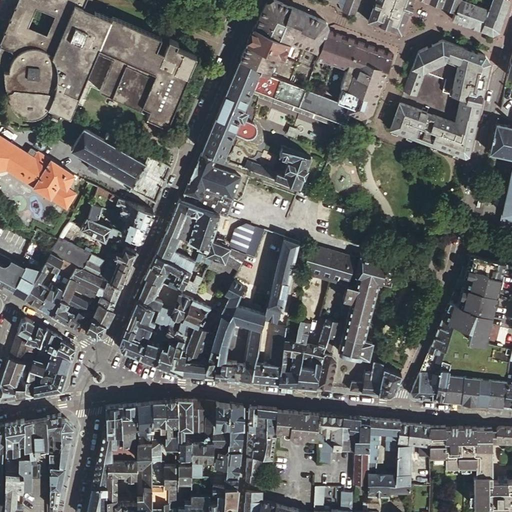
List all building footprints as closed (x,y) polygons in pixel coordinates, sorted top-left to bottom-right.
[(18,0),(15,10),(0,46),(0,74),(3,77),(5,85),(6,91),(9,100),(12,105),(14,108),(18,112),(23,115),(26,115),(31,116),(35,115),(38,115),(41,113),(44,111),(47,108),(48,106),(52,108),(50,112),(68,119),(77,102),(79,98),(97,50),(104,53),(112,57),(99,89),(124,100),(131,103),(130,105),(129,107),(148,115),(153,117),(169,123),(199,52),(178,44),(180,40),(176,38),(171,36),(165,49),(158,46),(163,33),(115,14),(113,18),(85,5),(87,0),(18,0)] [(253,25),(246,41),(252,44),(249,52),(243,49),(238,61),(269,73),(276,54),(283,57),(290,40),(318,51),(317,56),(346,67),(340,85),(342,86),(337,99),(349,104),(346,110),(350,112),(368,118),(383,76),(381,75),(383,69),(385,70),(386,69),(387,69),(392,53),(327,29),(328,26),(326,21),(289,5),(287,9),(281,6),(282,2),(277,0),(266,0),(266,1),(254,26),(253,25)] [(331,0),(338,3),(341,10),(349,13),(354,15),(359,0),(331,0)] [(374,0),(367,20),(370,21),(379,24),(389,27),(388,28),(401,32),(408,11),(402,8),(405,2),(411,4),(412,0),(374,0)] [(443,0),(442,6),(449,8),(450,5),(457,7),(459,0),(443,0)] [(461,18),(467,20),(473,3),(467,0),(465,0),(459,0),(457,7),(456,10),(455,10),(452,19),(459,21),(461,18)] [(487,8),(486,13),(501,18),(504,11),(505,12),(509,0),(491,0),(489,8),(487,8)] [(402,8),(408,11),(410,6),(411,4),(405,2),(402,8)] [(472,26),(480,29),(486,13),(487,8),(473,3),(467,20),(473,23),(472,26)] [(492,33),(498,31),(501,23),(500,22),(501,18),(486,13),(480,29),(482,30),(492,33)] [(399,102),(389,128),(464,155),(468,153),(480,103),(479,103),(480,98),(481,93),(482,93),(489,62),(485,55),(442,39),(437,41),(439,45),(433,47),(432,43),(417,50),(411,68),(403,90),(420,97),(430,67),(445,60),(446,57),(458,61),(457,64),(451,93),(460,95),(460,98),(459,98),(454,119),(455,119),(455,122),(433,114),(431,118),(425,116),(427,112),(399,102)] [(269,73),(238,61),(229,81),(215,114),(206,137),(200,150),(216,156),(222,158),(233,132),(241,136),(245,137),(246,138),(248,138),(250,138),(251,137),(253,136),(255,134),(256,133),(256,132),(257,130),(257,129),(256,127),(256,125),(255,124),(254,122),(252,121),(243,117),(247,109),(243,108),(250,91),(259,95),(258,96),(303,113),(333,125),(335,119),(345,123),(350,112),(346,110),(349,104),(337,99),(269,73)] [(511,125),(496,122),(489,151),(511,156),(511,161),(501,212),(511,214),(511,125)] [(146,160),(144,159),(131,151),(114,143),(116,139),(118,140),(119,138),(117,137),(118,136),(117,135),(118,134),(116,133),(115,134),(110,132),(111,130),(108,129),(104,137),(85,126),(85,125),(84,124),(82,128),(73,144),(71,146),(70,146),(69,147),(91,159),(89,164),(87,163),(87,164),(88,165),(87,166),(89,166),(88,168),(89,169),(90,167),(95,170),(94,172),(96,173),(97,171),(98,171),(99,170),(129,187),(128,188),(130,188),(134,181),(135,181),(137,177),(136,177),(136,176),(135,176),(135,175),(135,174),(135,173),(140,165),(141,165),(142,165),(143,165),(144,166),(146,162),(145,162),(146,160)] [(44,142),(37,137),(33,143),(40,148),(41,148),(42,148),(43,148),(44,148),(44,147),(45,147),(45,146),(46,145),(45,143),(45,142),(44,142)] [(274,177),(298,187),(310,155),(304,153),(299,151),(289,147),(281,146),(278,153),(289,157),(283,174),(276,171),(274,177)] [(216,156),(200,150),(187,181),(183,191),(199,197),(196,204),(180,198),(178,197),(155,252),(191,269),(195,259),(195,258),(188,255),(187,257),(173,251),(174,249),(179,234),(188,237),(186,243),(199,248),(198,250),(209,254),(211,255),(224,260),(225,260),(226,257),(230,246),(230,244),(211,237),(220,212),(226,215),(241,175),(213,165),(216,156)] [(247,161),(245,167),(274,177),(276,171),(247,161)] [(88,180),(85,186),(95,190),(97,184),(88,180)] [(111,191),(97,184),(95,190),(94,194),(108,199),(111,191)] [(127,216),(147,223),(153,209),(143,206),(136,203),(111,191),(108,199),(122,204),(119,213),(127,216)] [(91,202),(86,217),(97,221),(98,217),(100,211),(101,207),(96,205),(94,204),(91,202)] [(125,220),(127,216),(119,213),(101,207),(100,211),(125,220)] [(63,227),(56,239),(49,250),(50,250),(63,257),(75,263),(96,274),(104,258),(89,251),(91,248),(86,246),(84,248),(70,241),(79,226),(80,227),(79,228),(105,240),(107,235),(114,236),(118,229),(97,221),(86,217),(86,216),(85,218),(72,212),(69,220),(65,225),(63,227)] [(511,214),(501,212),(497,230),(511,233),(511,214)] [(121,230),(140,237),(147,223),(127,216),(125,220),(123,226),(121,230)] [(98,217),(97,221),(118,229),(121,230),(123,226),(98,217)] [(254,225),(245,252),(254,255),(264,228),(254,225)] [(298,240),(293,238),(283,235),(264,311),(263,316),(275,318),(278,306),(282,307),(289,276),(298,240)] [(328,279),(346,283),(347,284),(347,282),(355,255),(310,242),(301,271),(305,272),(328,279)] [(106,279),(121,284),(135,249),(124,245),(122,251),(114,248),(108,249),(104,258),(96,274),(102,277),(106,279)] [(245,252),(230,246),(226,257),(241,263),(245,252)] [(188,255),(174,249),(173,251),(187,257),(188,255)] [(34,278),(24,295),(38,303),(47,286),(39,280),(45,271),(43,270),(45,265),(56,270),(63,257),(50,250),(34,278)] [(195,258),(195,259),(198,260),(199,257),(206,260),(209,254),(198,250),(195,258)] [(509,357),(510,351),(506,351),(507,347),(483,341),(488,323),(488,322),(489,317),(495,291),(497,291),(505,262),(465,251),(459,276),(451,294),(447,304),(441,316),(453,321),(444,347),(442,353),(442,355),(440,365),(449,367),(448,370),(447,374),(442,398),(481,402),(502,404),(506,379),(509,360),(509,357)] [(191,269),(155,252),(150,264),(165,271),(164,274),(167,275),(169,276),(173,268),(177,271),(175,273),(173,278),(172,281),(182,285),(182,286),(196,291),(205,269),(200,267),(197,274),(196,273),(193,281),(186,278),(191,269)] [(0,282),(2,283),(3,281),(8,271),(0,266),(0,264),(2,261),(9,265),(10,263),(13,265),(15,261),(0,253),(0,282)] [(390,283),(392,274),(395,263),(359,254),(351,284),(347,282),(347,284),(346,283),(342,298),(350,300),(338,350),(360,355),(360,354),(368,356),(372,339),(363,337),(378,281),(390,283)] [(220,271),(224,260),(211,255),(209,261),(206,266),(220,271)] [(75,263),(63,257),(56,270),(52,279),(49,285),(47,286),(38,303),(51,311),(58,298),(60,295),(63,288),(56,284),(62,273),(69,276),(75,263)] [(241,263),(226,257),(225,260),(240,266),(241,263)] [(6,282),(13,286),(21,270),(22,269),(21,264),(15,261),(13,265),(10,272),(8,271),(3,281),(6,282)] [(96,274),(75,263),(69,276),(63,288),(60,295),(75,304),(81,308),(84,309),(87,303),(89,304),(90,302),(71,293),(74,286),(93,295),(95,291),(99,284),(102,277),(96,274)] [(182,336),(195,343),(202,328),(198,325),(201,321),(207,311),(211,306),(212,307),(213,306),(193,297),(180,291),(173,308),(160,303),(162,299),(154,296),(161,281),(170,285),(172,281),(169,279),(166,278),(167,275),(164,274),(165,271),(150,264),(140,282),(132,296),(136,297),(158,307),(157,310),(152,321),(158,325),(169,330),(182,336)] [(24,295),(34,278),(21,270),(13,286),(12,288),(24,295)] [(101,294),(114,300),(121,284),(106,279),(103,286),(99,284),(95,291),(101,294)] [(226,299),(238,303),(240,297),(238,296),(243,283),(232,279),(224,291),(229,294),(226,299)] [(225,302),(226,299),(229,294),(224,291),(218,299),(225,302)] [(111,307),(114,300),(101,294),(98,300),(111,307)] [(58,298),(51,311),(64,319),(75,304),(60,295),(58,298)] [(158,307),(136,297),(131,308),(139,311),(138,314),(148,319),(149,316),(152,308),(157,310),(158,307)] [(260,326),(263,316),(264,311),(238,303),(226,299),(225,302),(221,310),(218,319),(215,328),(214,333),(210,345),(220,348),(217,359),(223,359),(225,348),(224,347),(233,319),(251,324),(244,361),(254,362),(254,360),(256,352),(257,344),(260,326)] [(92,312),(91,315),(105,321),(106,322),(113,308),(111,307),(98,300),(92,312)] [(81,308),(75,304),(64,319),(75,325),(84,309),(81,308)] [(211,306),(207,311),(215,315),(219,307),(214,304),(213,306),(212,307),(211,306)] [(120,346),(141,355),(146,339),(152,321),(148,319),(138,314),(139,311),(131,308),(124,325),(118,341),(118,342),(120,346)] [(84,309),(75,325),(84,330),(85,327),(90,315),(91,315),(92,312),(84,309)] [(105,321),(91,315),(90,315),(85,327),(96,333),(100,332),(105,321)] [(300,363),(302,354),(307,356),(320,359),(328,334),(334,336),(339,319),(325,315),(325,316),(321,330),(317,344),(305,341),(310,320),(299,318),(297,325),(295,339),(283,336),(281,358),(277,381),(279,381),(279,379),(282,379),(282,382),(286,382),(296,383),(300,363)] [(43,331),(45,327),(38,323),(34,335),(27,333),(33,320),(25,316),(20,318),(17,329),(26,334),(24,340),(33,343),(34,341),(37,343),(40,344),(43,331)] [(453,321),(441,316),(436,328),(430,342),(444,347),(453,321)] [(202,328),(209,330),(211,326),(201,321),(198,325),(202,328)] [(283,336),(285,325),(273,324),(269,354),(269,357),(281,358),(283,336)] [(141,355),(154,361),(169,330),(158,325),(153,341),(146,339),(141,355)] [(47,345),(71,355),(75,344),(60,336),(61,334),(46,326),(45,327),(43,331),(40,344),(47,345)] [(198,373),(203,374),(210,345),(214,333),(209,330),(202,328),(195,343),(180,371),(198,373)] [(26,334),(17,329),(8,355),(24,360),(30,362),(32,356),(33,352),(37,343),(34,341),(33,343),(24,340),(26,334)] [(154,361),(167,366),(182,336),(169,330),(154,361)] [(315,385),(330,386),(336,358),(331,353),(329,352),(334,336),(328,334),(320,359),(315,385)] [(167,366),(180,371),(195,343),(182,336),(167,366)] [(444,347),(430,342),(429,346),(427,350),(433,351),(435,352),(437,353),(442,353),(444,347)] [(71,356),(71,355),(47,345),(40,344),(37,354),(36,357),(45,360),(45,362),(66,369),(71,356)] [(203,374),(213,375),(217,359),(220,348),(210,345),(203,374)] [(412,395),(434,397),(440,368),(440,366),(433,363),(437,354),(435,353),(435,352),(433,351),(427,350),(421,364),(418,370),(409,391),(412,395)] [(442,355),(442,353),(437,353),(437,354),(433,363),(440,366),(440,365),(442,355)] [(24,360),(8,355),(0,377),(0,397),(14,395),(15,395),(15,384),(17,375),(24,360)] [(32,356),(30,362),(26,377),(33,378),(33,392),(60,387),(66,369),(45,362),(45,360),(36,357),(32,356)] [(301,383),(315,385),(320,359),(307,356),(306,364),(300,363),(296,383),(301,383)] [(253,369),(252,379),(277,381),(281,358),(269,357),(268,359),(266,359),(266,362),(254,360),(254,362),(253,369)] [(382,364),(383,361),(383,360),(373,358),(370,371),(364,369),(362,381),(351,380),(349,388),(360,390),(369,391),(377,392),(382,364)] [(213,375),(239,377),(241,369),(243,369),(244,361),(223,359),(217,359),(213,375)] [(26,377),(30,362),(24,360),(17,375),(15,384),(15,395),(33,392),(33,378),(26,377)] [(239,377),(252,379),(253,369),(254,362),(244,361),(243,369),(241,369),(239,377)] [(393,390),(401,371),(382,364),(377,392),(385,392),(389,393),(393,390)] [(434,397),(442,398),(447,374),(448,370),(440,368),(434,397)] [(502,404),(511,405),(511,400),(511,379),(506,379),(502,404)] [(176,396),(163,397),(164,418),(164,420),(164,423),(164,427),(164,445),(177,446),(177,427),(176,396)] [(192,397),(177,396),(178,427),(179,441),(178,446),(179,456),(192,455),(192,440),(192,438),(183,438),(183,427),(192,427),(192,397)] [(151,454),(151,472),(161,472),(161,458),(161,427),(164,427),(164,423),(164,420),(164,418),(163,397),(151,398),(151,430),(151,441),(151,454)] [(202,398),(192,397),(192,427),(203,427),(202,412),(202,398)] [(151,398),(137,400),(137,426),(137,430),(151,430),(151,398)] [(215,399),(205,398),(204,412),(205,413),(204,422),(206,422),(214,423),(215,399)] [(213,428),(213,440),(213,445),(228,446),(228,442),(229,425),(230,401),(215,399),(214,423),(213,428)] [(137,400),(121,402),(123,445),(134,445),(134,426),(137,426),(137,400)] [(243,402),(230,401),(229,425),(242,428),(242,427),(242,426),(243,402)] [(115,456),(135,455),(134,445),(123,445),(121,402),(111,403),(109,403),(107,404),(107,405),(106,405),(106,406),(106,423),(104,423),(103,428),(115,430),(115,456)] [(255,421),(256,404),(249,404),(247,454),(251,454),(253,437),(255,426),(255,425),(255,423),(255,421)] [(276,406),(256,404),(255,421),(255,423),(255,425),(255,426),(275,428),(276,406)] [(292,407),(276,406),(275,428),(274,431),(275,434),(274,436),(280,436),(283,433),(283,429),(289,429),(289,434),(292,438),(302,439),(306,435),(308,436),(309,435),(309,436),(316,437),(316,436),(317,437),(318,410),(306,409),(292,407)] [(332,412),(318,410),(317,437),(316,459),(329,461),(330,449),(322,449),(323,442),(330,443),(330,446),(333,446),(341,447),(343,413),(332,412)] [(46,413),(46,414),(49,442),(49,444),(49,449),(49,464),(59,465),(61,445),(61,416),(60,411),(46,413)] [(357,414),(343,413),(341,447),(353,447),(354,447),(357,414)] [(360,414),(357,414),(354,447),(357,447),(367,448),(368,437),(370,414),(360,413),(360,414)] [(46,414),(24,417),(24,447),(29,447),(29,454),(35,453),(34,451),(49,449),(49,444),(49,442),(46,414)] [(381,415),(370,414),(368,437),(378,438),(379,429),(381,415)] [(24,415),(16,417),(18,448),(24,447),(24,417),(24,415)] [(389,416),(381,415),(379,429),(378,438),(387,439),(386,449),(397,450),(397,443),(400,420),(400,417),(389,416)] [(65,416),(61,416),(61,445),(69,447),(73,425),(65,416)] [(4,419),(4,420),(5,449),(5,452),(13,451),(19,451),(18,448),(16,417),(4,419)] [(409,421),(400,420),(397,443),(408,443),(408,440),(409,421)] [(420,422),(409,421),(408,440),(411,441),(418,442),(419,454),(429,454),(430,424),(430,423),(420,422)] [(430,424),(429,454),(444,454),(445,465),(475,465),(475,473),(473,473),(473,504),(491,504),(491,511),(511,511),(511,478),(492,478),(491,440),(511,440),(511,425),(499,425),(495,428),(491,428),(491,426),(475,426),(475,425),(452,425),(445,426),(445,424),(430,424)] [(242,428),(229,425),(228,442),(241,442),(242,428)] [(275,428),(255,426),(253,437),(274,437),(274,436),(275,434),(274,431),(275,428)] [(97,456),(107,456),(115,456),(115,430),(103,428),(97,456)] [(137,442),(151,441),(151,430),(137,430),(137,442)] [(251,454),(247,454),(247,464),(259,465),(271,467),(272,461),(273,443),(274,437),(253,437),(251,454)] [(368,437),(367,448),(367,460),(375,461),(378,438),(368,437)] [(367,470),(367,482),(389,482),(394,483),(397,450),(386,449),(387,439),(378,438),(375,461),(367,460),(367,470)] [(192,440),(192,455),(191,463),(191,474),(201,474),(202,458),(208,458),(211,458),(212,450),(213,445),(213,440),(192,440)] [(397,443),(397,450),(394,483),(410,483),(410,473),(409,473),(410,445),(411,445),(411,441),(408,440),(408,443),(397,443)] [(137,445),(137,454),(151,454),(151,441),(137,442),(137,445)] [(228,442),(228,446),(228,450),(240,450),(241,442),(228,442)] [(59,465),(65,465),(69,447),(61,445),(59,465)] [(357,447),(354,447),(354,460),(354,467),(353,482),(367,482),(367,470),(357,470),(357,447)] [(367,448),(357,447),(357,470),(367,470),(367,460),(367,448)] [(228,452),(218,450),(217,456),(214,455),(213,466),(223,467),(226,467),(227,460),(228,452)] [(240,450),(228,450),(228,452),(227,460),(239,462),(240,450)] [(23,471),(22,487),(31,487),(32,474),(43,474),(46,474),(47,451),(35,453),(29,454),(25,455),(19,456),(19,459),(19,469),(19,471),(23,471)] [(136,495),(136,501),(136,511),(151,511),(151,483),(151,472),(151,454),(137,454),(137,455),(136,470),(142,470),(141,486),(143,486),(143,496),(136,495)] [(136,511),(136,501),(116,500),(117,473),(124,473),(124,476),(124,477),(124,482),(136,482),(136,470),(137,455),(135,455),(115,456),(107,456),(106,484),(106,503),(106,511),(136,511)] [(92,484),(106,484),(107,456),(97,456),(92,484)] [(151,472),(151,483),(164,483),(163,463),(165,463),(165,458),(161,458),(161,472),(151,472)] [(225,476),(238,477),(238,473),(239,462),(227,460),(226,467),(226,470),(225,473),(225,476)] [(191,474),(191,463),(179,462),(178,481),(191,481),(191,474)] [(164,485),(176,485),(176,483),(176,463),(165,463),(163,463),(164,483),(164,485)] [(49,474),(49,511),(55,511),(59,495),(65,465),(59,465),(49,464),(49,474)] [(259,465),(247,464),(246,478),(247,478),(256,480),(259,465)] [(4,500),(2,511),(21,511),(22,504),(14,503),(16,486),(22,487),(23,471),(19,471),(19,469),(13,468),(5,467),(5,485),(4,500)] [(225,485),(237,486),(238,477),(225,476),(225,483),(225,485)] [(247,487),(245,487),(245,499),(245,504),(244,509),(247,509),(246,511),(313,511),(262,497),(263,480),(256,480),(247,478),(247,487)] [(208,499),(208,511),(223,511),(225,485),(225,483),(211,482),(211,491),(216,491),(216,499),(208,499)] [(353,493),(367,493),(367,482),(353,482),(353,493)] [(367,482),(367,493),(390,493),(389,491),(389,482),(367,482)] [(394,483),(389,482),(389,491),(410,491),(410,483),(394,483)] [(151,483),(151,511),(175,511),(176,485),(164,485),(164,483),(151,483)] [(88,503),(106,503),(106,484),(92,484),(88,503)] [(225,485),(223,511),(233,511),(237,486),(225,485)] [(191,500),(190,511),(208,511),(208,499),(208,493),(191,492),(191,495),(191,500)] [(409,511),(409,498),(406,498),(405,511),(368,511),(369,510),(367,510),(367,511),(409,511)] [(178,505),(177,511),(190,511),(191,500),(185,500),(185,505),(178,505)] [(314,500),(313,510),(322,510),(322,501),(314,500)] [(85,511),(106,511),(106,503),(88,503),(85,511)]
